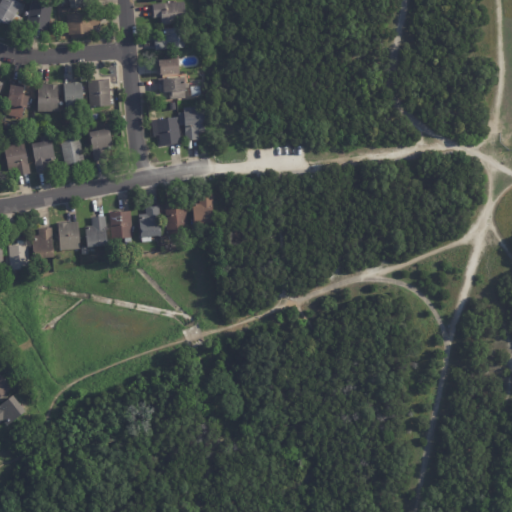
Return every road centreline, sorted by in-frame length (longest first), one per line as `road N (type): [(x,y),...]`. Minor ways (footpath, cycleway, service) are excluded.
road 1 (residential): [(212,164),(0,202)]
road 2 (residential): [(121,0),(142,174)]
road 3 (residential): [(0,44),(22,53),(125,53)]
